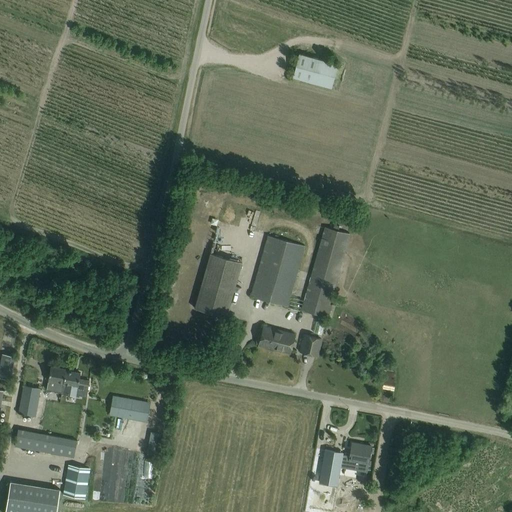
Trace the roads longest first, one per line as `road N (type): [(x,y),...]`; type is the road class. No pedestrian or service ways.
road 1 (unclassified): [(511,434),(125,358)]
road 2 (unclassified): [(125,358),(209,0)]
road 3 (unclassified): [(125,358),(0,309)]
